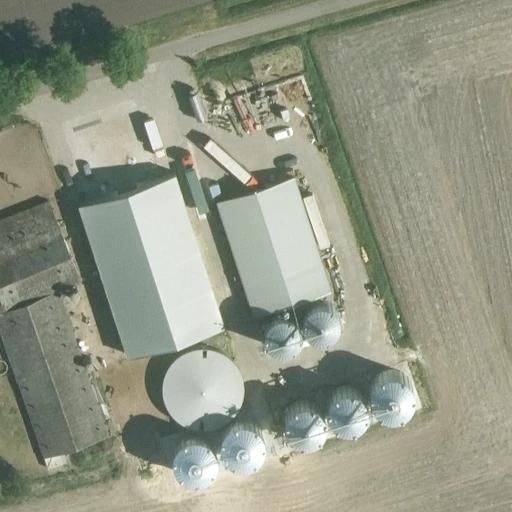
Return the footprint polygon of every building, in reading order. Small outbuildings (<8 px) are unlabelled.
[(234,80),(259,76),(257,68),(233,72),(234,80)] [(171,169),(76,202),(128,353),(222,321),(171,169)] [(252,313),(328,288),(291,174),(215,199),(252,313)] [(107,439),(57,290),(82,281),(56,204),(0,222),(0,326),(44,460),(107,439)] [(237,337),(246,367),(264,362),(261,350),(262,349),(256,331),(237,337)] [(182,423),(188,425),(193,427),(199,428),(205,428),(211,427),(217,425),(222,423),(227,419),(231,415),(235,411),(238,406),(240,400),(242,395),(243,389),(242,383),(241,377),(240,371),(237,366),(233,361),(229,357),(225,353),(220,350),(214,348),(208,347),(202,347),(196,347),(191,348),(185,350),(180,353),(175,357),(171,361),(168,366),(165,371),(163,377),(162,383),(162,389),(162,395),(164,400),(166,406),(169,411),(173,416),(177,420),(182,423)]
